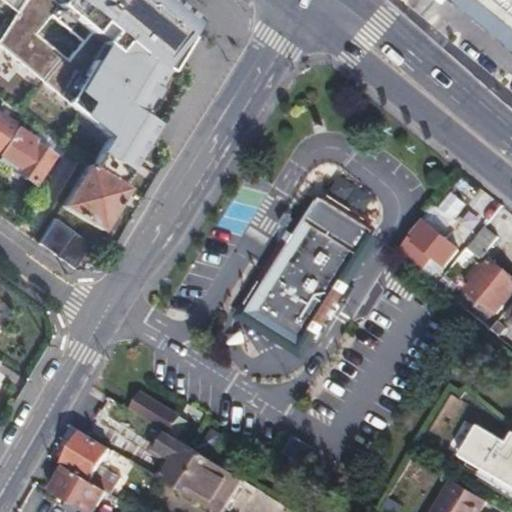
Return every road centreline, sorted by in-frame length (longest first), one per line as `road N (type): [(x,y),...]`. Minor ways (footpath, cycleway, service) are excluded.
road 1 (tertiary): [(281,46),(106,316)]
road 2 (primary): [(300,8),(511,180)]
road 3 (tertiary): [(106,316),(0,494)]
road 4 (primary): [(511,130),(358,0)]
road 5 (residential): [(0,248),(106,316)]
